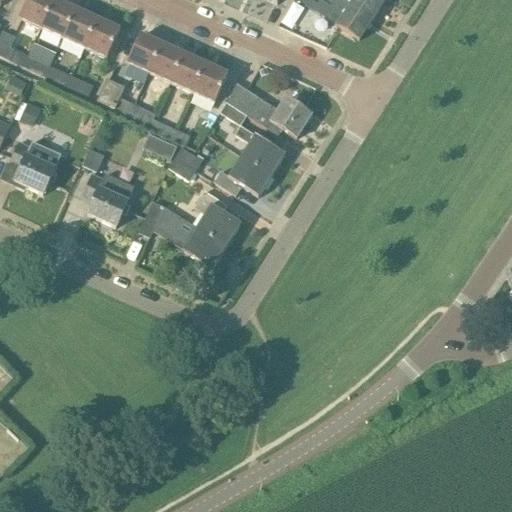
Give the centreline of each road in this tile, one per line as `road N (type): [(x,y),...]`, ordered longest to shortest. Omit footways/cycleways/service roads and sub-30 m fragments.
road 1 (tertiary): [(195,511),(366,406),(437,341)]
road 2 (residential): [(245,307),(222,325),(194,323),(0,235)]
road 3 (residential): [(379,100),(152,0)]
road 4 (residential): [(245,307),(379,100)]
road 5 (tertiary): [(437,341),(511,238)]
